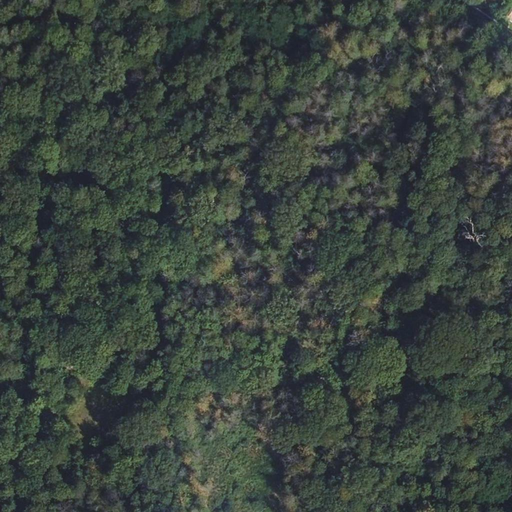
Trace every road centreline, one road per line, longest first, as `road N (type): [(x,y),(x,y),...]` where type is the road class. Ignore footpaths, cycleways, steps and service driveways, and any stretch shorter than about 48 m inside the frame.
road 1 (track): [(84,412),(403,372),(400,511)]
road 2 (track): [(0,419),(84,412),(86,511)]
road 3 (track): [(0,139),(100,30)]
